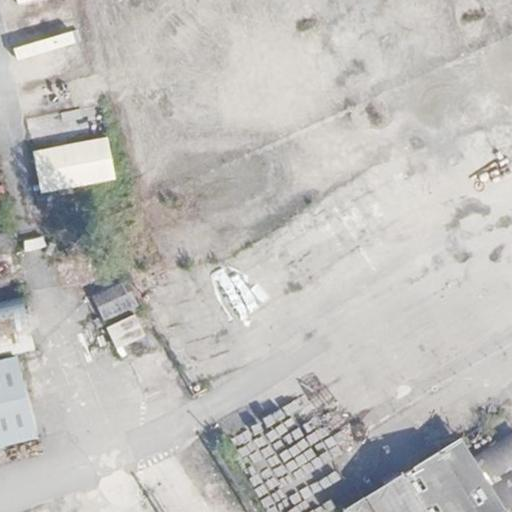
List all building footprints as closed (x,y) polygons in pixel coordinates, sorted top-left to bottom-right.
[(45,193),(121,179),(112,136),(37,150),(45,193)] [(0,353),(34,346),(23,301),(0,306),(0,353)] [(17,357),(0,361),(0,449),(37,441),(17,357)] [(503,511),(496,500),(511,487),(511,440),(492,410),(340,510),(340,511),(503,511)] [(181,456),(194,478),(220,463),(207,440),(181,456)]
